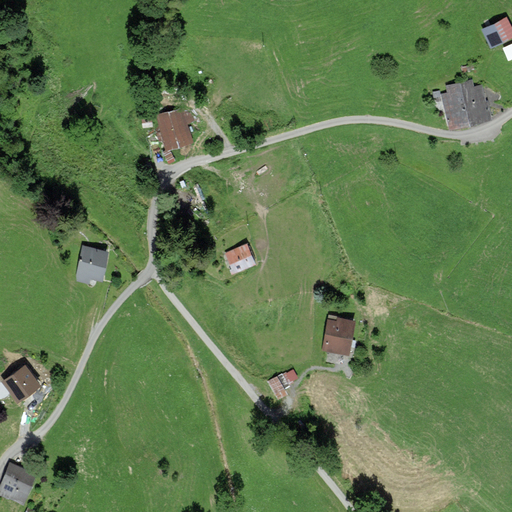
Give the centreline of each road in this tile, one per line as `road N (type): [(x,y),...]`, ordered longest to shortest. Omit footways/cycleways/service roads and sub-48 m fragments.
road 1 (unclassified): [(148,270),(158,190),(184,165),(344,120),(464,135),(511,111)]
road 2 (unclassified): [(148,270),(352,511)]
road 3 (unclassified): [(0,467),(58,410),(99,327),(148,270)]
